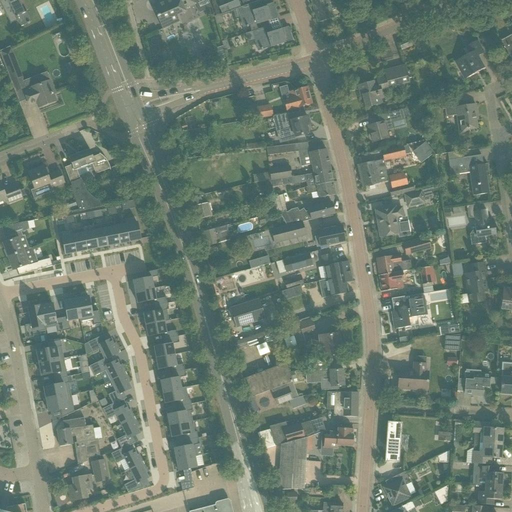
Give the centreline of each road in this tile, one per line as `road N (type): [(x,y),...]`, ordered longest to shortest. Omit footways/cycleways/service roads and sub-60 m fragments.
road 1 (residential): [(361,511),(370,311),(315,61)]
road 2 (residential): [(88,511),(153,493),(164,472),(113,273)]
road 3 (tertiary): [(234,424),(169,210)]
road 4 (residential): [(36,471),(0,297)]
road 5 (residential): [(471,0),(315,61)]
road 6 (tertiary): [(78,0),(124,114)]
